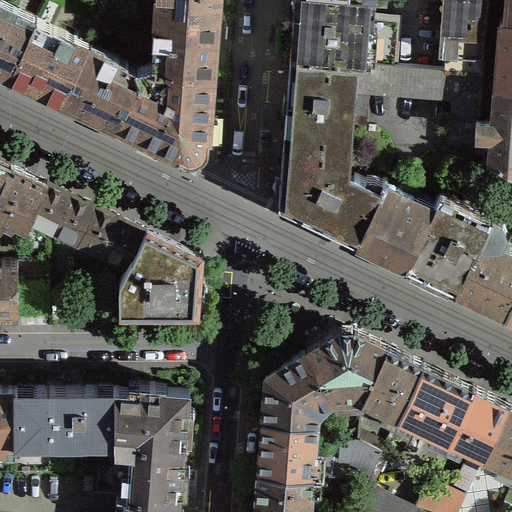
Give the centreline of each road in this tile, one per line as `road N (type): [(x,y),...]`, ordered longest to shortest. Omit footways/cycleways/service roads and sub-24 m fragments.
road 1 (residential): [(241,219),(511,348)]
road 2 (residential): [(241,219),(0,104)]
road 3 (residential): [(0,345),(233,343)]
road 4 (residential): [(241,219),(259,0)]
road 5 (residential): [(219,511),(233,343)]
road 6 (residential): [(233,343),(241,219)]
